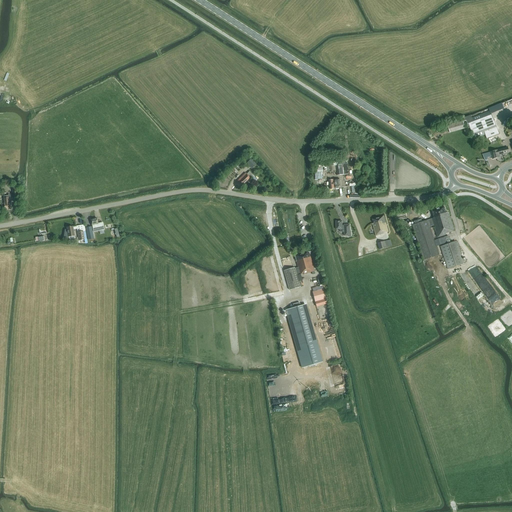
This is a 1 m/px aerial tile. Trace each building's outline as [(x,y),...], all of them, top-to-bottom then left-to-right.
[(493,118),(492,119),(489,112),(466,120),(469,127),(470,127),(474,139),(479,137),(480,141),(482,140),(480,136),(497,130),(494,121),(493,118)] [(450,133),(465,129),(463,121),(448,125),(450,133)] [(499,155),(510,152),(510,150),(509,150),(508,148),(498,150),(495,151),(491,152),(483,155),(484,159),(492,156),(493,159),(500,157),(499,155)] [(252,168),(256,164),(251,159),(247,163),(252,168)] [(343,164),(342,162),(335,163),(336,164),(333,164),(334,172),(336,171),(337,175),(349,174),(347,164),(343,164)] [(249,171),(247,174),(245,173),(235,183),(240,187),(253,175),(249,171)] [(341,188),(340,181),(340,179),(329,180),(330,183),(330,189),(341,188)] [(11,202),(10,195),(3,196),(5,210),(12,209),(11,202)] [(432,219),(428,220),(412,225),(424,260),(439,255),(430,226),(434,225),(438,238),(450,234),(450,233),(454,231),(449,215),(448,212),(446,213),(444,207),(432,211),(434,218),(432,219)] [(384,233),(388,232),(384,216),(372,219),(374,224),(372,224),(376,236),(384,234),(384,233)] [(93,230),(100,228),(100,227),(99,227),(97,218),(91,220),(93,230)] [(344,225),(344,226),(342,226),(342,221),(336,221),(336,230),(340,229),(340,232),(344,232),(344,236),(348,236),(348,237),(352,237),(351,231),(350,231),(350,224),(344,225)] [(74,236),(73,227),(67,228),(67,230),(65,230),(64,235),(68,236),(68,237),(69,239),(72,239),(74,238),(74,236)] [(86,228),(88,240),(94,239),(91,227),(86,228)] [(86,239),(85,230),(77,232),(79,240),(86,239)] [(388,241),(385,241),(378,243),(380,250),(387,248),(387,247),(390,247),(388,241)] [(448,269),(464,263),(457,241),(440,247),(448,269)] [(312,254),(311,251),(295,256),(298,268),(294,268),(294,267),(284,270),(290,290),(300,287),(299,284),(301,284),(300,278),(297,279),(296,275),(304,273),(304,274),(312,272),(313,274),(315,273),(314,271),(310,255),(312,254)] [(312,292),(315,302),(326,299),(323,289),(321,289),(312,292)] [(294,308),(286,310),(302,368),(321,362),(305,305),(300,306),(299,302),(293,304),(294,308)]
